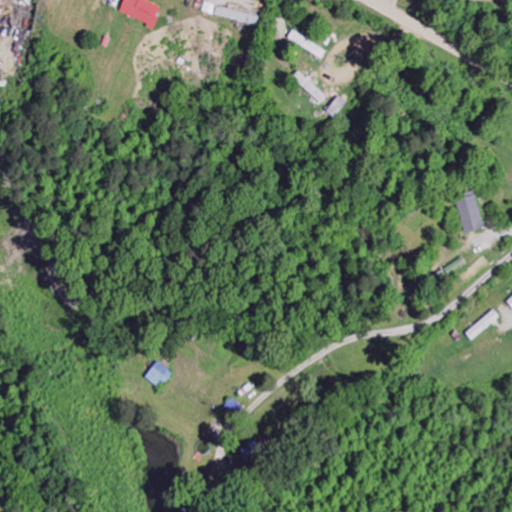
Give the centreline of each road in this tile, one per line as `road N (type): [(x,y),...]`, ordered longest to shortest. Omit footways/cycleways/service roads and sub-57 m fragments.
road 1 (residential): [(511,256),(431,317),(346,326),(260,397)]
road 2 (residential): [(511,81),(370,0)]
